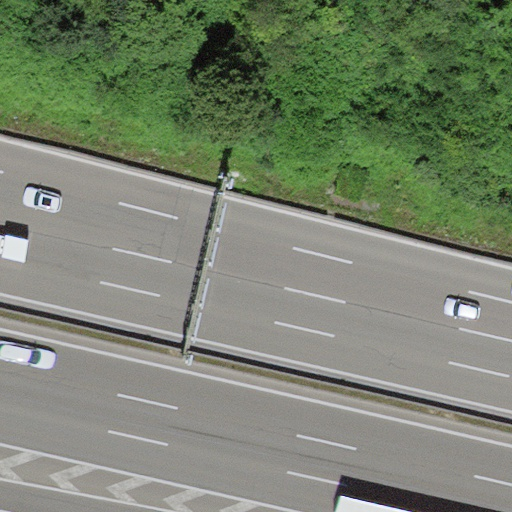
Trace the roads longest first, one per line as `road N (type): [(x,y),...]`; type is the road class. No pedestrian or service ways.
road 1 (motorway): [(511,337),(0,216)]
road 2 (motorway): [(0,389),(511,507)]
